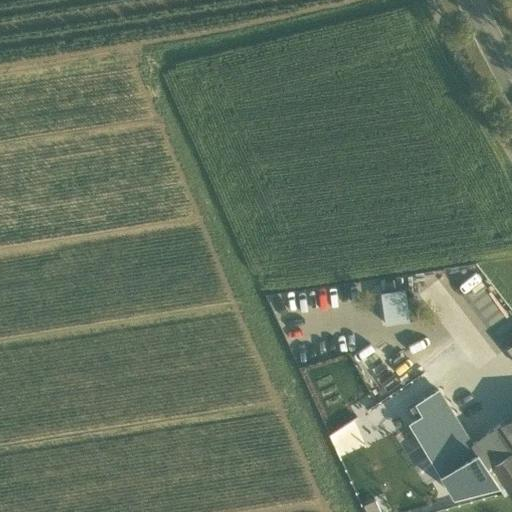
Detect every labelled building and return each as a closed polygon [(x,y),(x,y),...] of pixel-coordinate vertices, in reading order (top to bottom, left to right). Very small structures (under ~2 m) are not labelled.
[(405,288),(381,291),(385,324),(409,321),(405,288)] [(424,415),(410,423),(441,475),(477,453),(471,444),(438,390),(416,403),(424,415)] [(511,418),(500,424),(500,425),(511,442),(511,418)] [(511,490),(511,442),(500,425),(471,444),(477,453),(497,483),(502,491),(502,493),(511,490)] [(441,475),(453,495),(497,483),(477,453),(441,475)]
